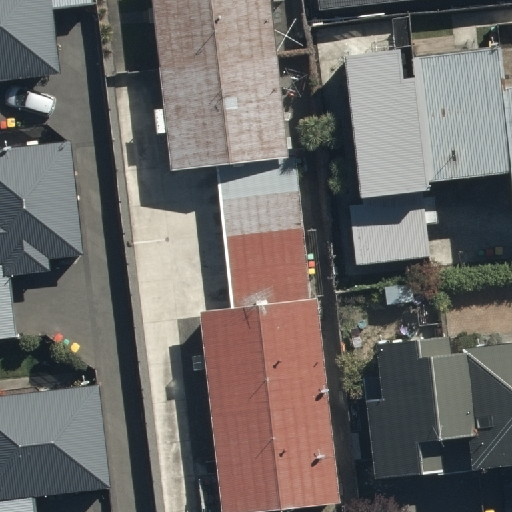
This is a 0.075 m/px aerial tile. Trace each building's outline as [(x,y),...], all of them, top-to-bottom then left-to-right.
[(0,0),(0,71),(57,66),(51,9),(49,0),(0,0)] [(151,0),(169,163),(215,158),(230,299),(198,303),(219,508),(336,496),(315,290),(309,291),(294,150),(285,151),(268,0),(151,0)] [(490,31),(408,41),(423,167),(505,157),(495,75),(490,31)] [(339,42),(356,182),(416,175),(399,34),(339,42)] [(511,72),(495,75),(510,194),(511,194),(511,72)] [(48,263),(46,250),(81,247),(69,134),(0,141),(0,331),(15,330),(8,268),(48,263)] [(347,197),(353,257),(428,248),(421,189),(347,197)] [(511,327),(456,334),(446,335),(445,322),(372,330),(379,389),(363,390),(372,467),(469,457),(511,452),(511,327)] [(0,511),(34,511),(32,489),(110,480),(98,378),(0,388),(0,511)]
